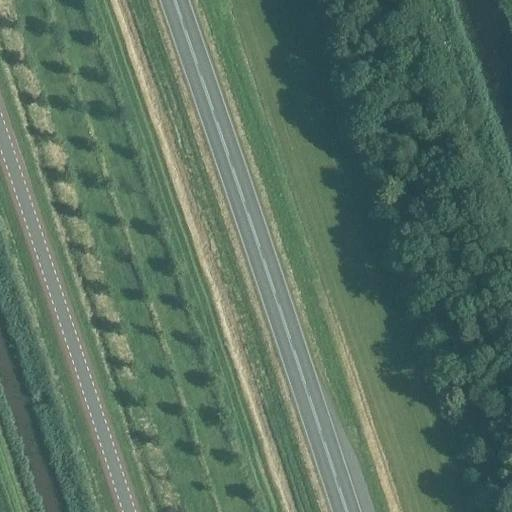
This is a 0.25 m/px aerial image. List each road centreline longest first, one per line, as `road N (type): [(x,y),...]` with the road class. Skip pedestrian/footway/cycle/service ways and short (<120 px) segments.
road 1 (trunk): [(337,511),(166,0)]
road 2 (unclassified): [(125,511),(0,146)]
